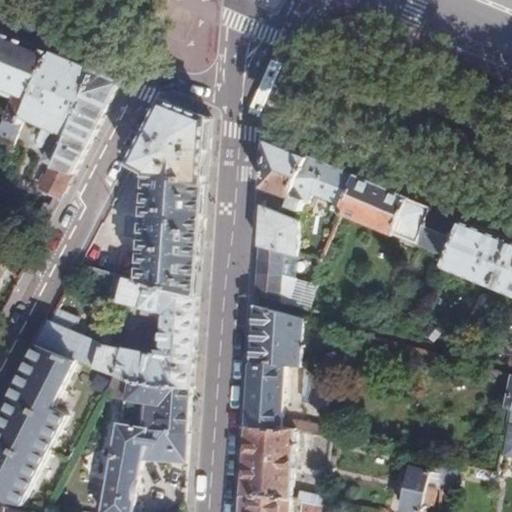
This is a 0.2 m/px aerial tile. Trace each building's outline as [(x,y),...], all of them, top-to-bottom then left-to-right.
[(56,52),(2,29),(0,34),(0,100),(16,107),(0,145),(13,151),(29,114),(56,52)] [(44,188),(63,196),(77,173),(61,165),(100,70),(56,52),(29,114),(61,128),(48,159),(56,163),(44,188)] [(126,81),(100,70),(61,165),(77,173),(126,81)] [(164,286),(200,297),(213,115),(169,98),(136,161),(152,169),(145,281),(164,286)] [(299,194),(313,157),(269,137),(264,197),(294,200),(298,203),(308,205),(309,202),(311,202),(312,201),(299,194)] [(316,190),(327,162),(313,157),(299,194),(312,201),(316,190)] [(358,176),(327,162),(316,190),(347,204),(358,176)] [(469,221),(358,176),(347,204),(344,210),(454,257),(469,221)] [(263,206),(260,258),(293,265),(298,266),(301,255),(302,255),(304,221),(263,206)] [(511,238),(469,221),(454,257),(450,267),(511,291),(511,238)] [(0,290),(11,269),(0,255),(0,290)] [(293,265),(260,258),(258,294),(292,304),(299,278),(292,277),(293,265)] [(133,379),(194,386),(200,297),(164,286),(145,281),(129,277),(119,274),(112,299),(162,313),(161,318),(169,320),(167,350),(162,350),(161,356),(106,348),(99,368),(133,379)] [(299,278),(292,304),(308,308),(315,282),(299,278)] [(308,318),(257,304),(253,362),(288,364),(304,365),(308,318)] [(54,320),(42,342),(61,353),(81,361),(95,367),(99,368),(106,348),(54,320)] [(42,342),(35,357),(72,377),(81,361),(61,353),(42,342)] [(72,377),(35,357),(27,372),(13,398),(16,399),(0,428),(0,498),(24,505),(69,414),(54,407),(72,377)] [(288,364),(253,362),(248,426),(298,430),(330,436),(332,428),(304,422),(284,422),(288,364)] [(329,386),(309,369),(307,397),(328,398),(329,386)] [(132,425),(190,430),(194,386),(133,379),(130,399),(145,401),(144,417),(139,416),(139,420),(132,419),(132,425)] [(356,416),(360,397),(338,393),(335,412),(356,416)] [(188,463),(190,430),(132,425),(121,424),(103,511),(134,511),(145,458),(188,463)] [(298,430),(248,426),(244,492),(294,495),(298,430)] [(458,484),(459,463),(442,459),(441,483),(458,484)] [(511,459),(502,459),(501,476),(511,476),(511,459)] [(432,470),(414,466),(405,506),(423,511),(425,500),(434,502),(437,488),(428,486),(432,470)] [(304,490),(303,497),(325,502),(326,495),(304,490)] [(294,495),(244,492),(242,511),(292,511),(293,501),(303,503),(303,510),(311,511),(337,511),(339,505),(325,502),(303,497),(294,495)]
